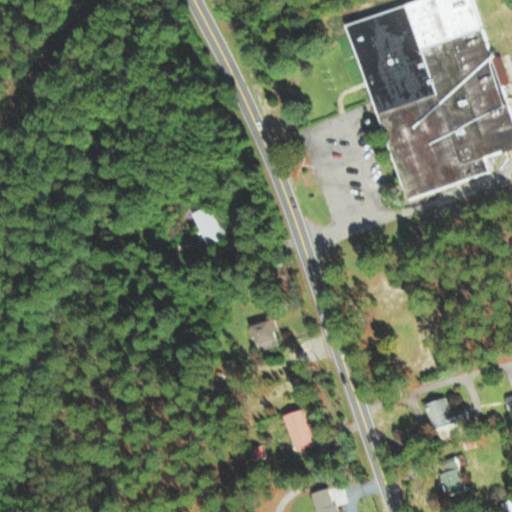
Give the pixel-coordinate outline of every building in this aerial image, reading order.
[(212,246),(231,240),(220,205),(200,211),(212,246)] [(267,342),(270,348),(287,341),(278,316),(256,325),(262,344),(267,342)] [(468,406),(454,411),(450,396),(430,403),(439,429),(472,418),(468,406)] [(289,415),(300,450),(319,445),(307,409),(289,415)] [(442,472),(450,496),(470,489),(461,465),(442,472)] [(344,486),(335,487),(338,503),(346,502),(344,486)] [(322,511),(345,511),(342,503),(338,504),(333,488),(317,493),(322,511)] [(511,511),(511,498),(502,503),(505,511),(511,511)]
